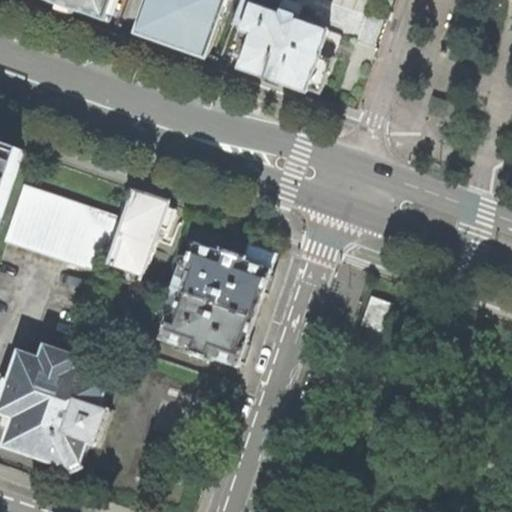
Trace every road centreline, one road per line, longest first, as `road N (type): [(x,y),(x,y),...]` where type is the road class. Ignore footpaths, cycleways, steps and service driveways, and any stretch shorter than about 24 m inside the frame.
road 1 (primary): [(0,60),(343,182)]
road 2 (residential): [(234,511),(343,182)]
road 3 (residential): [(343,182),(417,0)]
road 4 (unknown): [(0,354),(23,302),(48,303),(146,338)]
road 5 (primary): [(343,182),(511,242)]
